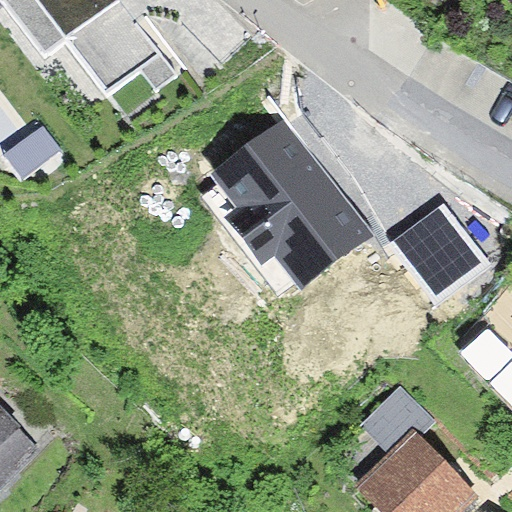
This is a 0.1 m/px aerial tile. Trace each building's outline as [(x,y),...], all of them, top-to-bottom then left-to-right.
[(160,61),(111,0),(20,0),(5,12),(48,66),(66,52),(107,103),(160,61)] [(511,333),(502,322),(460,363),(511,415),(511,333)] [(402,391),(363,431),(391,459),(410,440),(417,447),(437,427),(402,391)] [(0,494),(41,453),(0,412),(0,494)] [(417,447),(410,440),(391,459),(355,499),(369,511),(463,511),(475,499),(417,447)]
